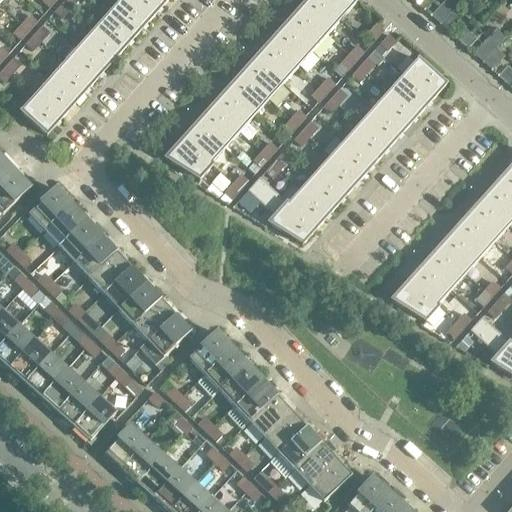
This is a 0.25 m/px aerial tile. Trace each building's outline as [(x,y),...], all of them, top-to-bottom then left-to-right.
[(57,1),(56,0),(44,0),(42,4),(49,10),(57,1)] [(64,0),(61,4),(69,10),(77,1),(75,0),(64,0)] [(148,24),(121,0),(107,16),(134,40),(148,24)] [(162,8),(154,0),(121,0),(148,24),(162,8)] [(340,21),(316,0),(307,0),(297,12),(326,37),(340,21)] [(350,0),(316,0),(340,21),(355,4),(350,0)] [(423,0),(417,7),(424,12),(433,2),(430,0),(423,0)] [(448,0),(445,0),(430,18),(439,26),(456,7),(448,0)] [(61,4),(53,14),(60,20),(69,10),(61,4)] [(326,37),(297,12),(283,28),(311,54),(326,37)] [(134,40),(107,16),(93,32),(119,56),(134,40)] [(37,24),(30,17),(21,27),(28,33),(37,24)] [(367,36),(373,42),(383,32),(376,26),(367,36)] [(28,33),(21,27),(13,36),(20,43),(28,33)] [(33,36),(40,43),(48,34),(41,27),(33,36)] [(311,54),(283,28),(268,44),(296,70),(311,54)] [(460,45),(469,35),(463,29),(454,39),(460,45)] [(119,56),(93,32),(78,48),(105,72),(119,56)] [(510,49),(493,33),(475,51),(492,67),(510,49)] [(460,45),(467,51),(476,41),(469,35),(460,45)] [(33,36),(24,46),(31,52),(40,43),(33,36)] [(387,36),(378,46),(385,52),(394,42),(387,36)] [(296,70),(268,44),(253,61),(282,86),(296,70)] [(105,72),(78,48),(64,64),(90,88),(105,72)] [(363,54),(356,48),(348,57),(355,64),(363,54)] [(355,64),(348,57),(333,74),(340,80),(355,64)] [(358,68),(365,74),(374,64),(367,58),(358,68)] [(19,66),(12,59),(4,69),(11,75),(19,66)] [(282,86),(253,61),(239,77),(267,102),(282,86)] [(417,61),(402,78),(430,103),(445,86),(417,61)] [(90,88),(64,64),(49,80),(76,104),(90,88)] [(358,68),(350,77),(357,84),(365,74),(358,68)] [(503,84),(511,74),(511,72),(506,68),(497,78),(503,84)] [(11,75),(4,69),(0,73),(0,83),(2,85),(11,75)] [(511,74),(503,84),(510,89),(511,86),(511,74)] [(267,102),(239,77),(224,93),(253,119),(267,102)] [(430,103),(402,78),(387,94),(416,119),(430,103)] [(76,104),(49,80),(35,96),(62,120),(76,104)] [(319,90),(326,96),(334,87),(327,80),(319,90)] [(310,99),(317,106),(326,96),(319,90),(310,99)] [(329,101),(336,107),(346,97),(338,90),(329,101)] [(253,119),(224,93),(210,109),(238,135),(253,119)] [(416,119),(387,94),(373,110),(401,136),(416,119)] [(62,120),(35,96),(20,113),(46,137),(62,120)] [(329,101),(322,109),(329,116),(336,107),(329,101)] [(238,135),(210,109),(195,126),(223,151),(238,135)] [(401,136),(373,110),(358,126),(387,152),(401,136)] [(289,122),(297,129),(305,119),(298,113),(289,122)] [(281,132),(288,138),(297,129),(289,122),(281,132)] [(300,133),(307,140),(316,129),(309,123),(300,133)] [(223,151),(195,126),(180,142),(210,169),(212,167),(211,165),(223,151)] [(387,152),(358,126),(344,143),(372,168),(387,152)] [(300,133),(292,142),(300,148),(307,140),(300,133)] [(210,169),(180,142),(164,160),(198,182),(210,169)] [(372,168),(344,143),(329,159),(357,184),(372,168)] [(260,155),(267,161),(276,151),(269,145),(260,155)] [(260,155),(252,164),(259,170),(267,161),(260,155)] [(271,166),(278,172),(288,162),(281,155),(271,166)] [(0,158),(0,186),(14,174),(0,158)] [(329,159),(314,175),(343,201),(357,184),(329,159)] [(271,166),(264,174),(271,181),(278,172),(271,166)] [(511,172),(509,170),(494,186),(511,202),(511,172)] [(14,174),(0,186),(0,214),(1,216),(29,190),(14,174)] [(314,175),(300,192),(328,217),(343,201),(314,175)] [(238,194),(248,183),(240,177),(231,187),(238,194)] [(287,206),(258,180),(257,182),(314,233),(328,217),(300,192),(287,206)] [(314,233),(257,182),(247,193),(274,218),(267,225),(302,247),(314,233)] [(511,223),(511,202),(494,186),(480,202),(508,228),(511,223)] [(238,194),(231,187),(223,196),(231,202),(238,194)] [(28,217),(43,233),(71,207),(56,191),(28,217)] [(508,228),(480,202),(465,219),(494,244),(508,228)] [(71,207),(43,233),(58,249),(86,223),(71,207)] [(494,244),(465,219),(451,235),(479,260),(494,244)] [(86,223),(58,249),(73,265),(101,239),(86,223)] [(479,260),(451,235),(436,251),(464,277),(479,260)] [(101,239),(73,265),(88,280),(115,254),(101,239)] [(11,245),(4,253),(23,270),(29,263),(11,245)] [(464,277),(436,251),(421,267),(450,293),(464,277)] [(115,254),(88,280),(102,296),(130,270),(115,254)] [(450,293),(421,267),(407,284),(437,310),(438,309),(437,307),(450,293)] [(130,270),(102,296),(117,312),(145,286),(130,270)] [(22,290),(28,283),(19,275),(13,282),(22,290)] [(42,276),(36,282),(54,300),(60,293),(42,276)] [(31,299),(37,292),(28,283),(22,290),(31,299)] [(437,310),(407,284),(390,302),(425,324),(437,310)] [(500,290),(493,284),(484,294),(490,300),(500,290)] [(145,286),(117,312),(132,328),(160,302),(145,286)] [(490,300),(484,294),(476,303),(483,309),(490,300)] [(494,305),(501,311),(510,301),(503,295),(494,305)] [(160,302),(132,328),(147,344),(175,318),(160,302)] [(53,320),(60,313),(50,305),(44,312),(53,320)] [(494,305),(486,314),(493,320),(501,311),(494,305)] [(73,306),(67,312),(85,330),(92,323),(73,306)] [(62,329),(69,322),(60,313),(53,320),(62,329)] [(1,314),(0,314),(0,347),(17,328),(1,314)] [(461,332),(471,322),(464,316),(455,326),(461,332)] [(175,318),(147,344),(162,360),(190,334),(175,318)] [(510,345),(481,320),(470,332),(497,357),(490,364),(511,378),(511,350),(508,347),(510,345)] [(461,332),(455,326),(447,335),(454,341),(461,332)] [(17,328),(0,347),(0,364),(8,371),(33,343),(17,328)] [(188,361),(204,377),(231,351),(216,334),(188,361)] [(94,359),(100,352),(82,335),(75,341),(94,359)] [(123,353),(105,336),(98,342),(116,360),(123,353)] [(33,343),(8,371),(24,386),(49,357),(33,343)] [(231,351),(204,377),(218,393),(246,367),(231,351)] [(49,357),(24,386),(40,400),(66,372),(49,357)] [(125,389),(131,382),(113,364),(106,371),(125,389)] [(246,367),(218,393),(233,409),(261,382),(246,367)] [(66,372),(40,400),(56,414),(82,386),(66,372)] [(142,372),(136,378),(145,388),(152,381),(142,372)] [(261,382),(233,409),(248,424),(276,398),(261,382)] [(82,386),(56,414),(72,429),(98,401),(82,386)] [(171,390),(165,397),(183,414),(190,407),(171,390)] [(157,409),(163,403),(154,394),(147,400),(157,409)] [(276,398),(248,424),(263,440),(291,414),(276,398)] [(98,401),(72,429),(89,444),(115,415),(98,401)] [(291,414),(263,440),(278,456),(305,430),(291,414)] [(183,434),(189,427),(180,419),(173,425),(183,434)] [(202,420),(196,426),(214,444),(221,437),(202,420)] [(192,443),(198,436),(189,427),(183,434),(192,443)] [(103,457),(120,472),(145,443),(129,428),(103,457)] [(305,430),(278,456),(292,472),(320,446),(305,430)] [(145,443),(120,472),(136,486),(161,458),(145,443)] [(320,446),(292,472),(307,488),(335,461),(320,446)] [(214,464),(220,457),(211,449),(205,455),(214,464)] [(234,450),(227,456),(245,474),(252,467),(234,450)] [(223,473),(229,466),(220,457),(214,464),(223,473)] [(161,458),(136,486),(152,500),(178,472),(161,458)] [(335,461),(307,488),(323,504),(350,478),(335,461)] [(178,472),(152,500),(164,511),(170,511),(194,486),(178,472)] [(245,494),(251,487),(242,479),(236,485),(245,494)] [(283,497),(265,480),(258,486),(277,504),(283,497)] [(346,508),(350,511),(372,511),(389,495),(372,480),(346,508)] [(194,486),(170,511),(199,511),(210,501),(194,486)] [(254,503),(260,496),(251,487),(245,494),(254,503)] [(389,495),(372,511),(401,511),(405,509),(389,495)] [(222,511),(210,501),(199,511),(222,511)]
